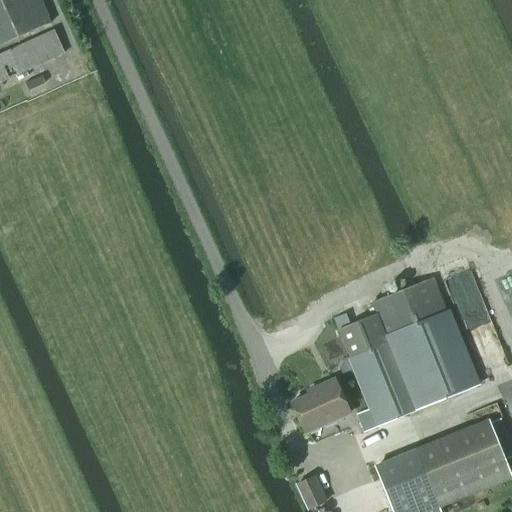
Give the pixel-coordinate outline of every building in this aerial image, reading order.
[(0,0),(0,46),(51,24),(39,0),(0,0)] [(0,82),(63,54),(55,34),(0,58),(0,82)] [(372,304),(376,316),(338,330),(370,409),(356,415),(363,432),(476,387),(432,278),(372,304)] [(305,434),(350,414),(335,380),(314,389),(316,393),(291,404),(305,434)] [(489,422),(374,469),(391,511),(440,511),(439,508),(511,479),(489,422)] [(309,510),(325,503),(314,477),(297,485),(309,510)]
